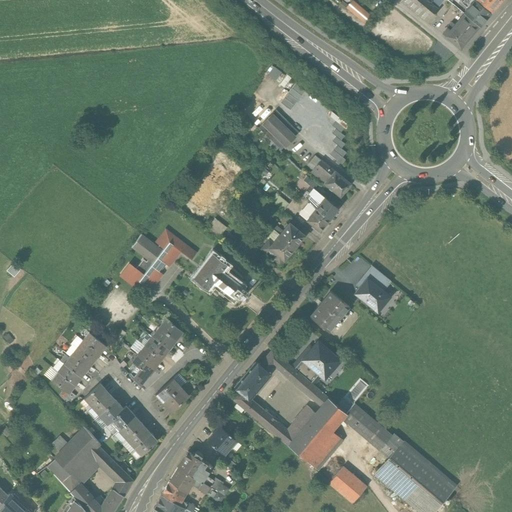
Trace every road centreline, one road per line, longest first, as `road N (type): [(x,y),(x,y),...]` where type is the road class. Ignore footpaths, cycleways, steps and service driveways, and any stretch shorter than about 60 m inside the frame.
road 1 (secondary): [(318,267),(224,380)]
road 2 (secondary): [(388,154),(371,193),(318,267)]
road 3 (secondary): [(318,267),(408,173)]
